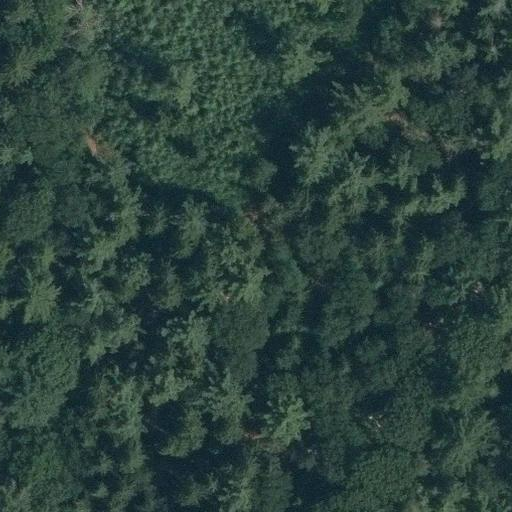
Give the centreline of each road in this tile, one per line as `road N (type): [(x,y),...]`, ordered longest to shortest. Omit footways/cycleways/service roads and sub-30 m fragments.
road 1 (track): [(61,0),(52,511)]
road 2 (track): [(511,215),(415,370)]
road 3 (track): [(415,370),(315,511)]
